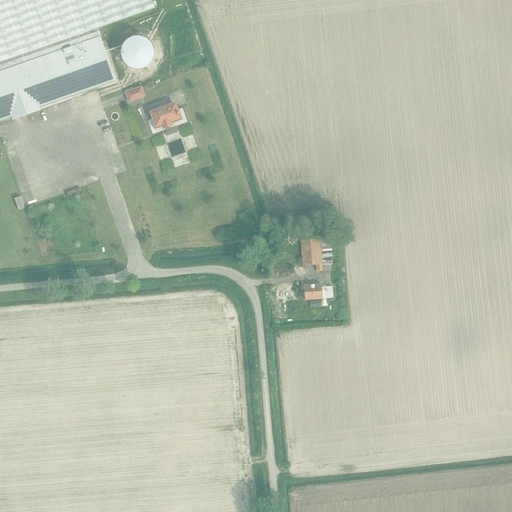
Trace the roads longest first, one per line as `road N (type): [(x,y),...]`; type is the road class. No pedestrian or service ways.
road 1 (unclassified): [(273,511),(255,314),(238,280),(210,270),(0,289)]
road 2 (unknown): [(118,278),(136,255),(90,126),(103,105),(131,93)]
